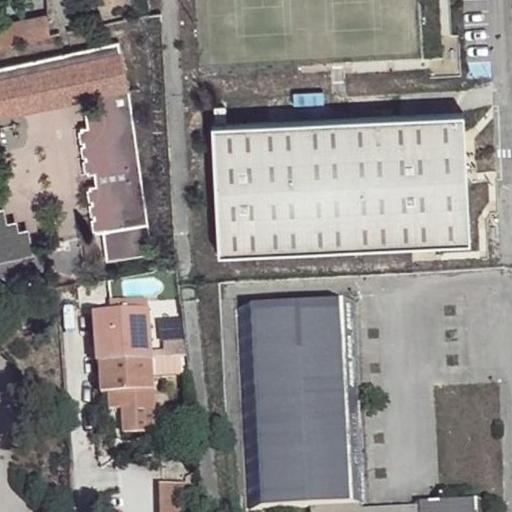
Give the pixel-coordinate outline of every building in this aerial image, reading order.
[(0,47),(52,37),(50,16),(0,25),(0,47)] [(0,115),(15,112),(82,100),(97,97),(100,115),(85,117),(87,132),(79,133),(85,177),(94,176),(95,189),(87,190),(94,235),(102,233),(106,262),(152,256),(119,45),(0,67),(0,115)] [(82,100),(85,117),(100,115),(97,97),(82,100)] [(220,260),(474,248),(470,179),(468,119),(215,130),(220,260)] [(0,263),(33,257),(32,249),(28,229),(19,232),(17,222),(6,225),(3,209),(0,209),(0,263)] [(320,511),(362,510),(355,308),(243,314),(252,511),(320,511)] [(97,367),(150,363),(146,311),(91,315),(94,365),(97,365),(97,367)] [(154,435),(150,363),(97,367),(99,395),(106,395),(107,414),(119,413),(121,438),(154,435)] [(184,511),(182,484),(154,486),(156,511),(184,511)] [(411,509),(411,511),(481,511),(481,499),(410,504),(411,509)]
